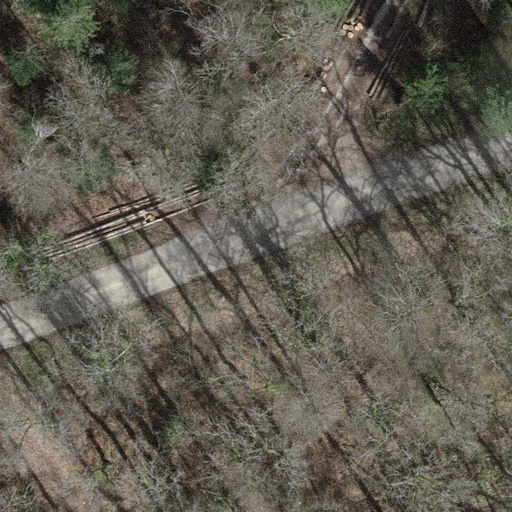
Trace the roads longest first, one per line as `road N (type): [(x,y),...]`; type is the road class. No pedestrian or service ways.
road 1 (unclassified): [(0,329),(511,141)]
road 2 (track): [(318,213),(402,0)]
